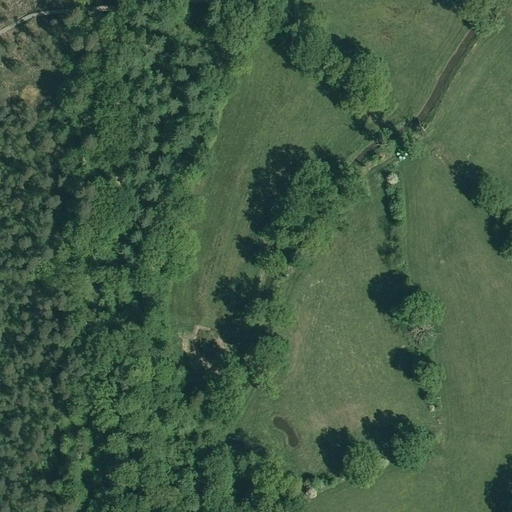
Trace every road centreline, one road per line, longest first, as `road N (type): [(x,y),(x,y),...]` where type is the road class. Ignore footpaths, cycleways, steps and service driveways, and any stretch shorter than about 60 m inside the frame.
road 1 (track): [(238,0),(120,379)]
road 2 (track): [(122,0),(120,379)]
road 3 (track): [(120,379),(109,511)]
